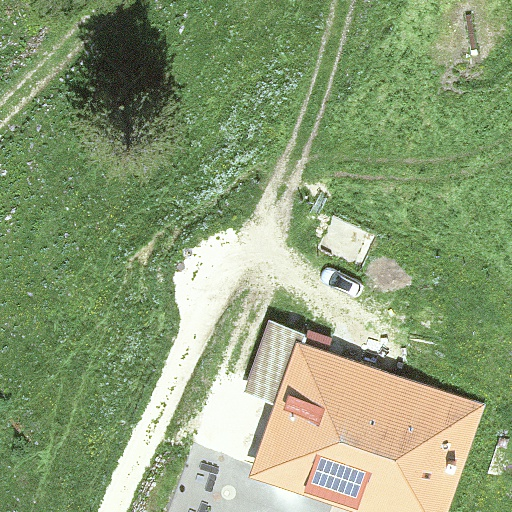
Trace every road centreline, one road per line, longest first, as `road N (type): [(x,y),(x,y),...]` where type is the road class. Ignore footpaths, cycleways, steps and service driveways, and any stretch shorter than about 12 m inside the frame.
road 1 (track): [(111,511),(258,223)]
road 2 (track): [(346,0),(306,145),(258,223)]
road 3 (track): [(0,109),(100,0)]
